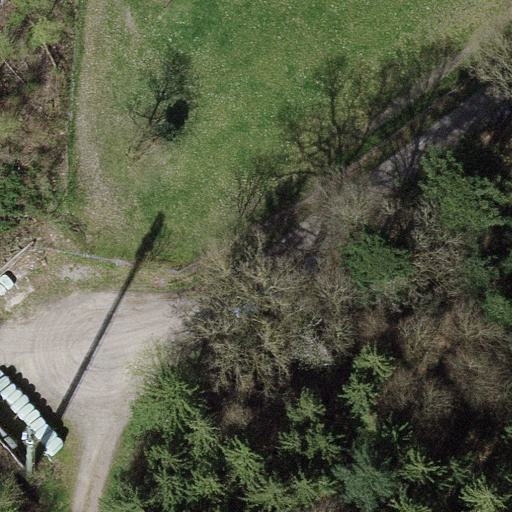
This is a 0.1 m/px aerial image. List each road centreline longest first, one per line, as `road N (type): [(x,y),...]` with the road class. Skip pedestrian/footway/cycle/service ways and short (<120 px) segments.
road 1 (residential): [(511,90),(286,263),(218,305),(125,342),(0,351)]
road 2 (track): [(89,511),(125,342)]
